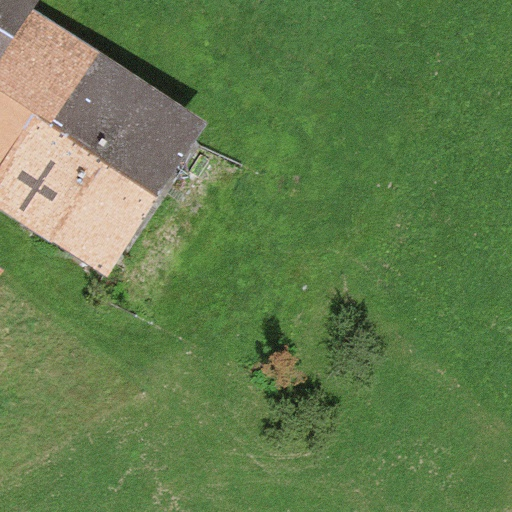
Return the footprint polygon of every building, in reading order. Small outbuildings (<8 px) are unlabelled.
[(0,0),(0,50),(35,0),(0,0)] [(34,10),(0,58),(0,91),(35,116),(50,127),(99,55),(34,10)] [(205,127),(99,55),(50,127),(156,198),(205,127)] [(0,166),(35,116),(0,91),(0,166)] [(156,198),(50,127),(35,116),(0,166),(0,206),(103,276),(156,198)]
